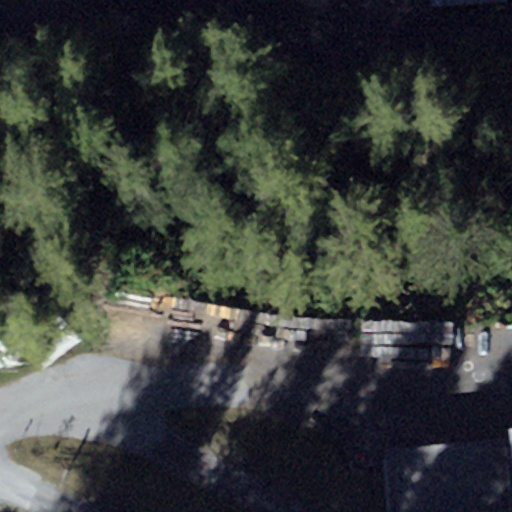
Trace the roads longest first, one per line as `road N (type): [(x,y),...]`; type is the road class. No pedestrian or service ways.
road 1 (track): [(0,495),(78,418),(467,399),(511,381)]
road 2 (track): [(453,0),(0,10)]
road 3 (track): [(148,486),(0,499)]
